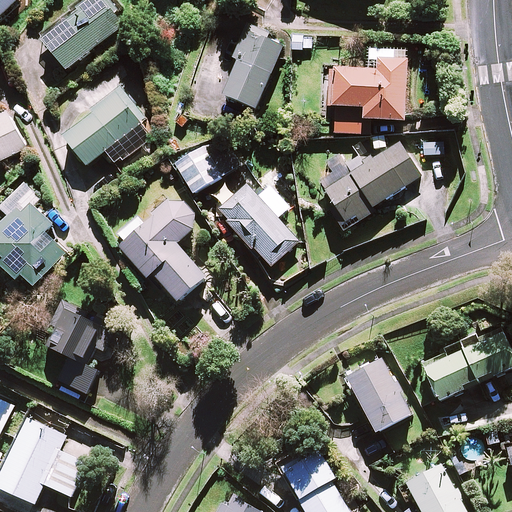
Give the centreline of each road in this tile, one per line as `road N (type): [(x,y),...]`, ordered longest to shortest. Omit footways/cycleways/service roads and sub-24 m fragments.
road 1 (residential): [(145,511),(181,443),(226,387),(291,336),(388,284),(511,237)]
road 2 (residential): [(511,132),(493,5)]
